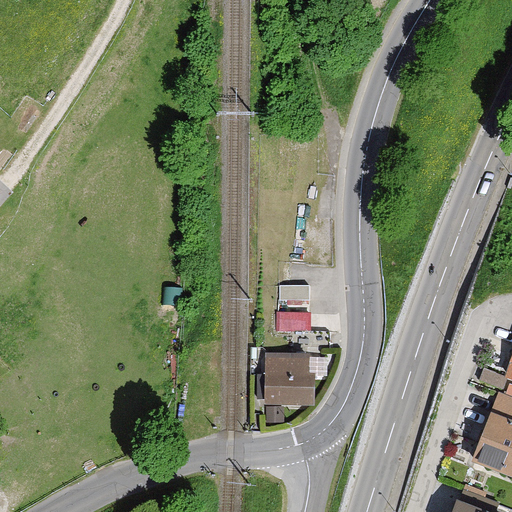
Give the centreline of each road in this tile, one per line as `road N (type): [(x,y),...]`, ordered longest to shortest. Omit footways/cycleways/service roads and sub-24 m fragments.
road 1 (secondary): [(430,0),(382,83),(367,135),(358,184),(364,339),(354,376),(340,415),(309,444)]
road 2 (residential): [(511,117),(452,256),(365,511)]
road 3 (secondary): [(309,444),(150,470),(65,511)]
